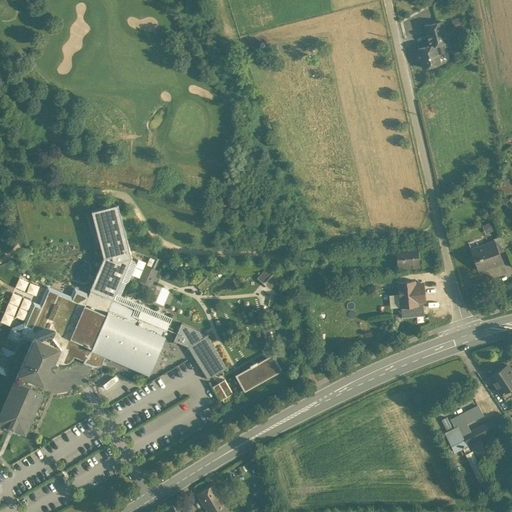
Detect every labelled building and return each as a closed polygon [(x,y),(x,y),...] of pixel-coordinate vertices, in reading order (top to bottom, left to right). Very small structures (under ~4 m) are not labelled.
[(466,17),(456,20),(459,29),(469,26),(466,17)] [(433,24),(438,45),(441,44),(443,55),(457,51),(449,20),(433,24)] [(443,65),(440,55),(438,45),(422,49),(427,69),(443,65)] [(511,174),(498,185),(504,193),(511,187),(511,174)] [(118,204),(92,211),(102,250),(104,257),(90,289),(91,289),(113,299),(116,294),(130,260),(131,257),(132,257),(118,204)] [(481,224),(483,232),(492,228),(490,221),(481,224)] [(500,236),(493,239),(494,241),(495,241),(499,252),(505,250),(500,236)] [(494,241),(471,250),(478,270),(502,261),(499,252),(495,241),(494,241)] [(418,247),(396,249),(398,266),(412,265),(413,267),(419,267),(418,247)] [(130,260),(116,294),(120,296),(126,283),(128,282),(136,264),(135,262),(130,260)] [(156,271),(146,266),(141,279),(151,283),(156,271)] [(270,266),(260,278),(271,287),(281,275),(270,266)] [(212,282),(203,272),(193,282),(202,291),(212,282)] [(394,275),(378,276),(379,283),(395,282),(394,275)] [(415,281),(398,283),(401,307),(417,305),(417,302),(423,301),(425,301),(423,283),(415,284),(415,281)] [(113,299),(91,289),(88,297),(85,305),(73,299),(49,289),(33,326),(29,337),(33,339),(16,378),(0,414),(0,431),(9,428),(10,426),(14,427),(25,432),(53,367),(56,368),(58,363),(61,364),(64,364),(67,363),(70,362),(72,361),(73,359),(75,356),(84,361),(83,362),(93,366),(95,367),(98,367),(100,366),(102,364),(106,355),(149,373),(164,337),(167,330),(132,315),(135,308),(113,299)] [(88,297),(76,291),(73,299),(85,305),(88,297)] [(120,296),(116,294),(113,299),(135,308),(132,315),(167,330),(172,318),(120,296)] [(417,302),(417,305),(401,307),(402,318),(424,315),(423,301),(417,302)] [(16,326),(12,327),(8,337),(17,341),(13,350),(2,346),(0,350),(0,372),(7,375),(20,344),(33,339),(29,337),(33,326),(25,322),(16,326)] [(199,330),(181,323),(174,340),(188,346),(194,355),(208,378),(220,370),(201,339),(207,335),(208,335),(208,334),(203,337),(199,330)] [(201,339),(220,370),(226,366),(207,335),(201,339)] [(235,375),(244,391),(282,370),(273,354),(258,363),(257,361),(250,366),(250,367),(235,375)] [(511,372),(508,365),(493,374),(500,385),(495,388),(496,391),(499,389),(501,393),(511,386),(511,372)] [(233,393),(225,379),(213,387),(221,400),(222,399),(233,393)] [(236,399),(233,393),(222,399),(226,405),(236,399)] [(478,406),(451,420),(456,428),(456,429),(456,428),(467,423),(483,415),(478,406)] [(447,416),(441,418),(444,428),(451,426),(447,416)] [(471,431),(467,423),(456,428),(460,436),(462,435),(467,444),(470,442),(477,456),(486,452),(479,438),(502,426),(498,417),(471,431)] [(0,449),(0,455),(4,452),(14,427),(10,426),(9,428),(0,449)] [(460,436),(456,428),(456,429),(456,428),(446,433),(455,451),(463,448),(462,447),(464,446),(464,445),(467,444),(462,435),(460,436)] [(490,490),(472,451),(471,452),(468,446),(463,449),(485,492),(490,490)] [(213,484),(197,494),(207,511),(227,511),(229,511),(213,484)]
